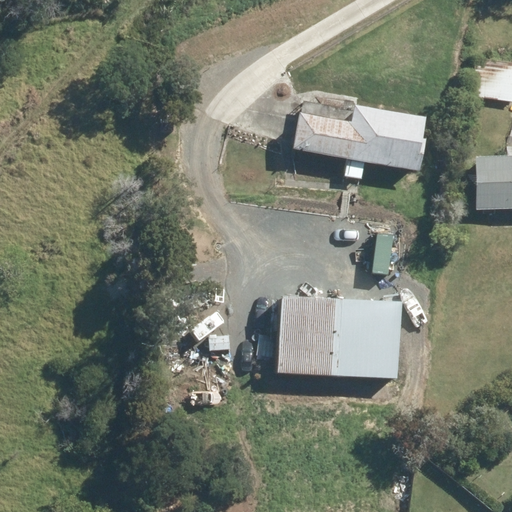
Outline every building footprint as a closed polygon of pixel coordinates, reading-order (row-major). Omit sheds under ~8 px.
[(511,68),(475,63),(470,97),(511,103),(511,68)] [(293,153),(346,162),(343,178),(361,181),(363,165),(417,175),(423,142),(420,142),(424,122),(353,109),(350,126),(298,117),(293,153)] [(161,132),(172,133),(173,125),(162,124),(161,132)] [(511,159),(474,160),(475,211),(511,210),(511,159)] [(275,376),(396,382),(400,307),(280,301),(275,376)]
